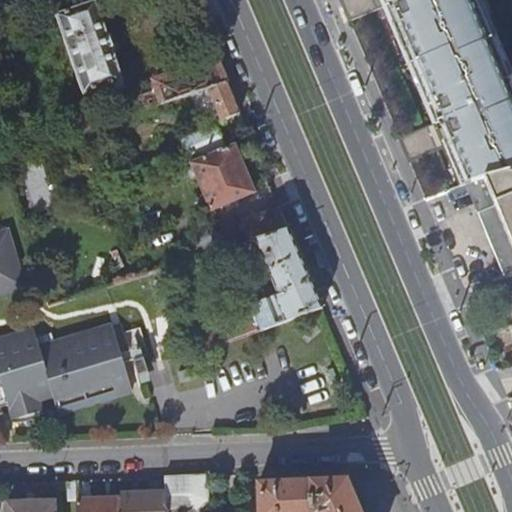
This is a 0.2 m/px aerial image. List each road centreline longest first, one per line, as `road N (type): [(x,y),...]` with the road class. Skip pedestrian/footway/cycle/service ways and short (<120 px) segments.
road 1 (primary): [(511,478),(455,371),(298,0)]
road 2 (primary): [(230,0),(401,402),(409,444)]
road 3 (residential): [(0,459),(409,444)]
